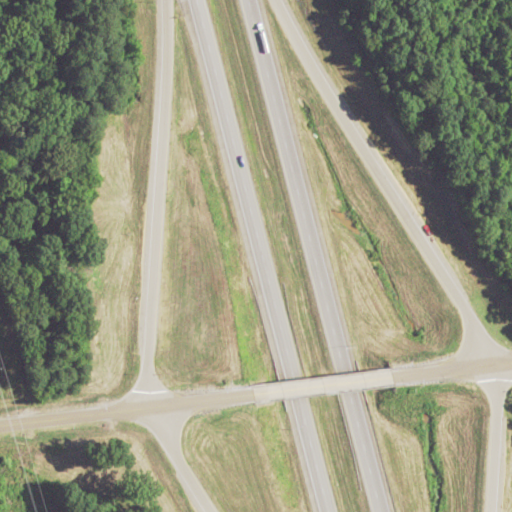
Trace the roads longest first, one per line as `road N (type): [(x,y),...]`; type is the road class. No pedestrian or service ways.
road 1 (motorway): [(380,511),(248,0)]
road 2 (motorway): [(194,0),(326,511)]
road 3 (motorway): [(491,363),(275,0)]
road 4 (motorway): [(165,0),(147,406)]
road 5 (motorway): [(481,511),(491,363)]
road 6 (tertiary): [(0,422),(147,406)]
road 7 (tertiary): [(246,395),(379,379)]
road 8 (tertiary): [(379,379),(511,360)]
road 9 (motorway): [(147,406),(212,511)]
